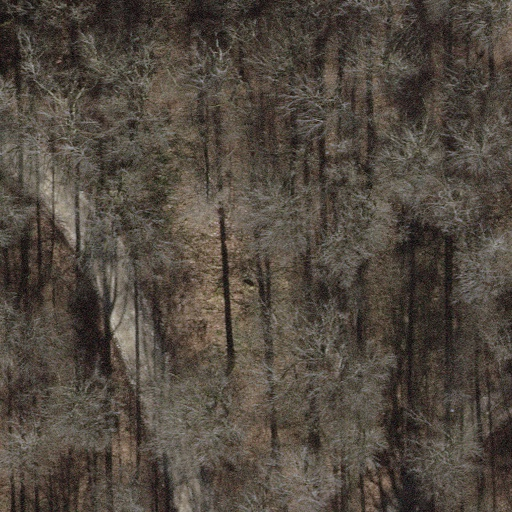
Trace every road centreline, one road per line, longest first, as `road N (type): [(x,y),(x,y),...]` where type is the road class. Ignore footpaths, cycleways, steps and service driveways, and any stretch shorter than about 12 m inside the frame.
road 1 (track): [(511,43),(369,73),(17,117)]
road 2 (track): [(200,511),(125,278),(17,117)]
road 3 (track): [(414,511),(511,396)]
